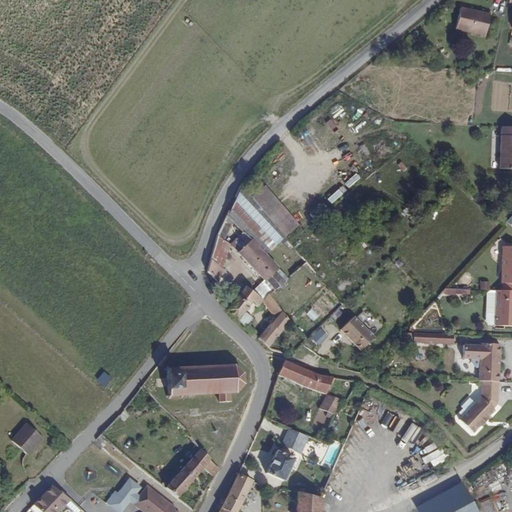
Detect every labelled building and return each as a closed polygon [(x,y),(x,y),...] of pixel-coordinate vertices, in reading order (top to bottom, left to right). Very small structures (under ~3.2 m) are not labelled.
[(488,36),(494,15),(464,7),(458,29),(488,36)] [(511,169),(511,127),(502,127),(500,169),(511,169)] [(250,225),(264,212),(242,184),(229,210),(233,212),(232,217),(250,225)] [(222,243),(223,239),(223,235),(232,217),(233,212),(229,210),(221,228),(214,246),(225,254),(228,249),(222,243)] [(291,244),(264,212),(250,225),(244,231),(258,246),(262,243),(267,249),(263,252),(271,260),(291,244)] [(263,252),(267,249),(262,243),(258,246),(244,231),(243,229),(229,242),(263,281),(251,292),(257,297),(261,301),(269,294),(278,285),(270,275),(278,268),(271,260),(263,252)] [(511,244),(503,244),(500,285),(502,285),(502,290),(511,290),(511,244)] [(221,265),(227,256),(225,254),(214,246),(211,257),(221,265)] [(225,268),(221,265),(211,257),(207,268),(219,277),(225,268)] [(261,301),(257,297),(251,292),(244,286),(226,306),(227,308),(246,325),(252,316),(244,308),(251,301),(255,306),(261,301)] [(496,312),(497,290),(486,289),(485,311),(496,312)] [(511,326),(511,290),(502,290),(497,290),(496,312),(496,326),(511,326)] [(290,324),(269,294),(261,301),(263,303),(275,319),(258,336),(265,344),(268,345),(290,324)] [(373,335),(354,314),(340,327),(360,348),(373,335)] [(453,343),(453,334),(414,331),(414,340),(453,343)] [(500,382),(501,344),(482,344),(482,346),(465,345),(465,359),(473,359),(473,362),(477,367),(481,367),(480,381),(481,381),(499,382),(500,382)] [(334,377),(284,361),(278,374),(285,376),(329,389),(334,377)] [(244,387),(243,379),(243,375),(231,369),(185,369),(185,368),(183,367),(182,367),(181,367),(179,369),(171,369),(170,367),(168,366),(167,367),(167,368),(164,368),(165,370),(167,371),(167,392),(164,393),(164,394),(165,396),(166,396),(168,398),(169,399),(170,397),(176,397),(177,398),(180,398),(182,397),(209,395),(215,396),(216,404),(229,404),(229,396),(230,395),(231,395),(236,395),(244,387)] [(281,387),(285,376),(278,374),(274,385),(281,387)] [(473,432),(494,409),(492,408),(497,402),(499,382),(481,381),(481,393),(473,402),(461,415),(458,418),(473,432)] [(325,394),(312,428),(325,433),(338,399),(325,394)] [(461,415),(473,402),(468,397),(460,406),(461,408),(458,412),(461,415)] [(23,453),(40,435),(32,428),(23,419),(6,437),(23,453)] [(285,476),(294,453),(303,431),(289,426),(280,449),(275,447),(267,469),(285,476)] [(196,443),(190,435),(185,440),(191,447),(196,443)] [(174,495),(201,467),(212,477),(219,467),(210,459),(210,456),(199,446),(163,486),(174,495)] [(242,498),(250,483),(264,489),(264,483),(239,472),(237,475),(219,508),(227,511),(234,511),(238,506),(241,508),(245,499),(242,498)] [(139,496),(135,493),(138,489),(127,481),(118,494),(109,505),(117,511),(119,511),(129,501),(132,504),(139,496)] [(478,511),(461,482),(427,502),(417,508),(418,511),(478,511)] [(56,511),(63,505),(69,500),(52,484),(28,509),(31,511),(56,511)] [(178,511),(173,506),(146,486),(139,496),(132,504),(142,511),(178,511)] [(321,511),(323,493),(311,490),(299,487),(297,511),(292,511),(321,511)] [(109,505),(118,494),(114,491),(105,502),(108,506),(109,505)] [(77,511),(79,510),(69,500),(63,505),(70,511),(77,511)]
